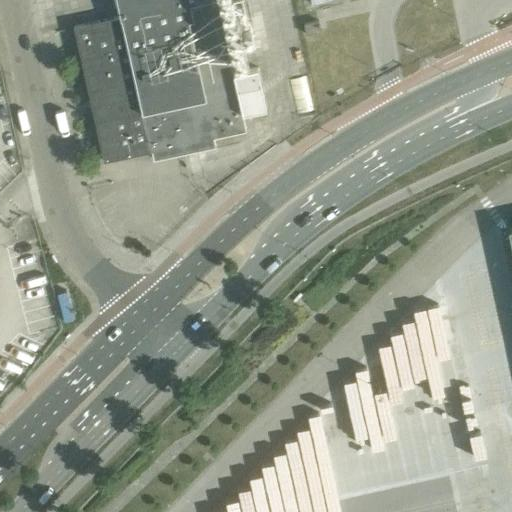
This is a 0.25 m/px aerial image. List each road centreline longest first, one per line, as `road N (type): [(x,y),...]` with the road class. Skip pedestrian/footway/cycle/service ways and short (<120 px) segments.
road 1 (secondary): [(511,63),(352,140),(273,199),(146,320)]
road 2 (secondary): [(179,350),(275,250),(377,169),(442,132),(511,106)]
road 3 (unclassified): [(146,320),(72,239),(12,0)]
road 4 (secondary): [(19,511),(179,350)]
road 5 (secondary): [(146,320),(0,471)]
